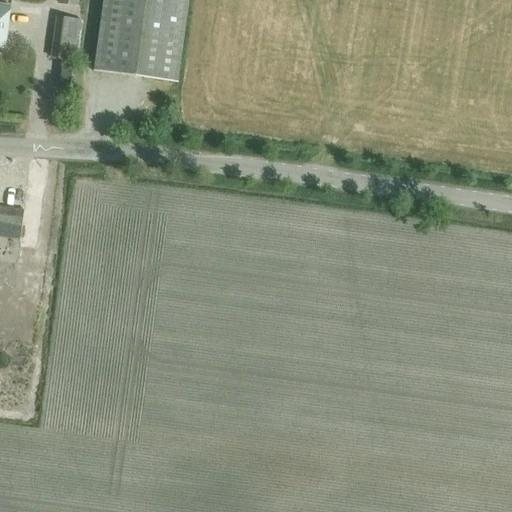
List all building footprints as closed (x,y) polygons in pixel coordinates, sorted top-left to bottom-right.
[(103,0),(94,72),(178,83),(188,0),(103,0)] [(0,49),(6,50),(10,6),(0,5),(0,49)] [(50,58),(77,62),(82,21),(55,17),(50,58)] [(69,90),(71,68),(62,67),(60,89),(69,90)] [(48,187),(49,171),(22,170),(21,187),(48,187)] [(0,232),(21,235),(24,210),(0,206),(0,232)]
